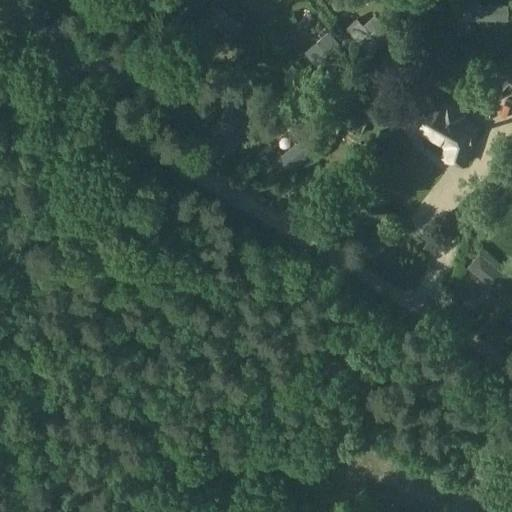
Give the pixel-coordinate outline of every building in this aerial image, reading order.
[(246,26),(227,9),(216,0),(215,0),(186,35),(202,49),(218,28),(235,41),(246,26)] [(465,0),(465,20),(508,21),(509,5),(481,4),(481,0),(465,0)] [(382,23),(370,33),(356,18),(344,29),(369,56),(392,34),(382,23)] [(329,31),(304,51),(319,69),(344,49),(329,31)] [(511,48),(497,63),(511,78),(511,48)] [(446,103),(444,107),(418,90),(401,118),(446,145),(444,158),(464,162),(474,127),(459,117),(461,113),(446,103)] [(232,154),(256,116),(231,100),(207,138),(232,154)] [(300,140),(281,154),(284,163),(292,169),(326,144),(295,103),(286,107),(282,115),(300,140)] [(503,296),(511,284),(511,280),(478,252),(466,265),(503,296)]
